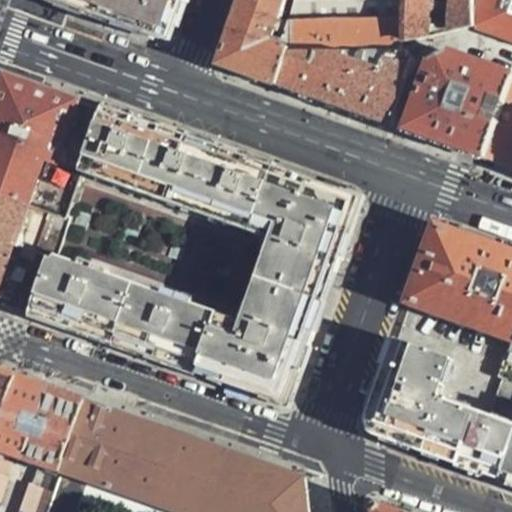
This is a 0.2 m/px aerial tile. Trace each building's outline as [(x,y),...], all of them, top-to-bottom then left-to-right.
[(174,29),(183,0),(56,0),(159,36),(166,32),(174,29)] [(285,8),(259,0),(243,0),(235,25),(222,66),(279,86),(292,55),(283,55),(292,28),(280,24),(285,8)] [(330,20),(329,26),(411,21),(411,0),(300,0),(294,20),(330,20)] [(475,29),(475,0),(411,0),(411,21),(410,40),(475,29)] [(511,42),(511,0),(475,0),(475,29),(511,42)] [(283,55),(292,55),(409,50),(410,40),(411,21),(329,26),(292,28),(283,55)] [(292,55),(279,86),(336,107),(394,128),(418,61),(409,57),(409,50),(292,55)] [(431,63),(406,132),(445,146),(485,160),(511,85),(511,75),(454,55),(431,63)] [(0,86),(0,193),(67,217),(105,109),(5,74),(0,86)] [(511,85),(485,160),(511,169),(511,85)] [(51,262),(32,315),(75,330),(164,361),(272,399),(296,387),(307,354),(340,260),(356,215),(347,193),(253,161),(245,158),(161,129),(105,109),(67,217),(51,262)] [(0,302),(18,309),(37,257),(51,262),(67,217),(0,193),(0,302)] [(511,341),(498,377),(511,381),(511,253),(506,251),(440,227),(412,302),(511,338),(511,341)] [(435,457),(501,480),(511,449),(511,381),(498,377),(484,414),(443,398),(454,361),(397,342),(384,377),(371,414),(379,438),(435,457)] [(10,376),(0,372),(0,439),(21,380),(10,376)] [(0,439),(0,511),(51,511),(66,470),(89,403),(61,394),(21,380),(0,439)] [(309,511),(305,480),(147,424),(89,403),(66,470),(91,479),(179,511),(309,511)] [(511,449),(501,480),(511,483),(511,449)] [(81,511),(91,479),(66,470),(51,511),(81,511)]
